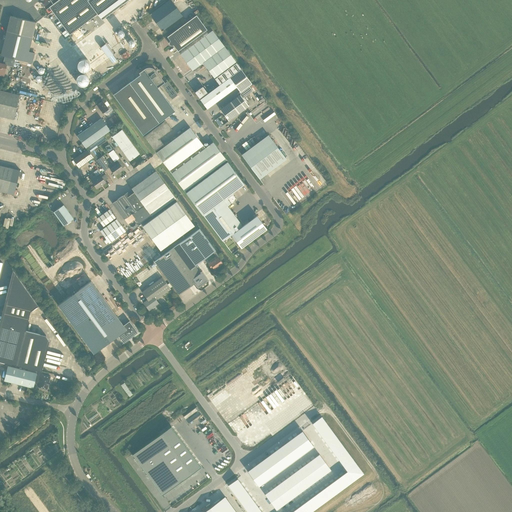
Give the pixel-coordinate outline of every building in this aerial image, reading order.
[(45,0),(46,0),(46,1),(45,1),(45,2),(45,3),(45,4),(45,5),(45,6),(46,7),(46,8),(47,8),(49,11),(51,10),(70,34),(98,14),(102,20),(128,0),(45,0)] [(170,0),(169,0),(150,15),(162,31),(182,16),(170,0)] [(172,46),(173,45),(178,51),(207,30),(196,15),(167,37),(170,41),(169,42),(169,44),(170,45),(172,46)] [(29,51),(36,23),(11,16),(1,55),(5,56),(3,64),(0,63),(0,74),(4,76),(7,66),(13,67),(15,59),(32,63),(35,53),(29,51)] [(120,38),(122,38),(124,38),(126,37),(126,35),(127,33),(126,31),(124,30),(122,29),(120,29),(119,30),(117,32),(117,35),(118,37),(120,38)] [(192,71),(203,63),(224,47),(212,30),(180,54),(192,71)] [(128,48),(130,49),(131,49),(132,49),(134,48),(135,46),(135,44),(135,42),(133,40),(132,39),(129,39),(128,40),(126,42),(126,44),(126,47),(128,48)] [(236,63),(224,47),(203,63),(215,79),(219,85),(241,69),(236,63)] [(102,77),(119,65),(108,49),(91,61),(102,77)] [(113,95),(138,128),(143,135),(152,128),(159,123),(175,111),(156,85),(162,80),(156,71),(155,70),(154,69),(152,69),(151,68),(150,68),(148,68),(147,68),(146,69),(144,70),(140,73),(141,74),(129,83),(113,95)] [(252,84),(241,69),(219,85),(200,99),(207,109),(236,87),(240,92),(249,86),(252,84)] [(166,82),(162,85),(171,98),(176,94),(166,82)] [(40,90),(40,92),(41,94),(42,95),(44,96),(46,96),(48,95),(50,93),(50,90),(49,88),(47,86),(45,86),(43,86),(41,88),(40,90)] [(195,92),(199,98),(207,93),(203,86),(195,92)] [(240,92),(239,93),(239,96),(240,94),(243,98),(252,91),(249,86),(240,92)] [(56,98),(59,99),(61,98),(63,97),(64,94),(64,92),(63,90),(61,89),(59,88),(57,89),(55,90),(54,92),(54,94),(55,96),(56,98)] [(0,90),(0,116),(14,119),(20,95),(0,90)] [(239,96),(220,110),(229,121),(249,106),(243,98),(240,94),(239,96)] [(102,101),(97,105),(103,113),(105,112),(106,114),(112,110),(108,106),(109,105),(110,105),(106,99),(105,99),(103,101),(102,101)] [(117,125),(122,122),(118,113),(113,116),(117,125)] [(88,128),(77,136),(82,143),(79,145),(83,150),(86,148),(103,135),(110,130),(113,128),(114,128),(112,126),(109,128),(101,118),(88,128)] [(165,121),(155,128),(144,136),(151,145),(155,151),(164,144),(159,139),(172,129),(171,128),(165,121)] [(190,127),(189,128),(165,146),(156,153),(169,170),(185,191),(226,160),(213,142),(205,148),(203,145),(191,128),(190,127)] [(111,136),(121,149),(127,157),(130,161),(141,154),(121,130),(111,136)] [(268,135),(242,155),(260,179),(286,159),(268,135)] [(109,144),(105,147),(109,153),(113,150),(109,144)] [(88,149),(73,160),(79,168),(93,157),(88,149)] [(112,167),(110,164),(109,165),(111,166),(109,167),(110,169),(115,175),(123,169),(122,167),(125,165),(113,150),(109,153),(108,153),(114,162),(114,163),(115,165),(112,167)] [(105,171),(109,167),(111,166),(109,165),(103,156),(97,160),(105,171)] [(228,162),(186,193),(203,215),(244,184),(228,162)] [(0,191),(7,193),(14,195),(20,170),(0,165),(0,191)] [(152,216),(176,198),(156,171),(132,188),(134,192),(130,195),(128,192),(120,197),(132,214),(139,224),(151,215),(152,216)] [(101,175),(92,182),(97,188),(106,182),(101,175)] [(232,194),(227,198),(232,204),(237,200),(232,194)] [(132,214),(120,197),(112,203),(124,219),(132,214)] [(227,198),(203,215),(209,223),(223,241),(231,235),(241,248),(260,233),(265,230),(267,229),(257,216),(243,226),(228,206),(231,204),(227,198)] [(177,200),(143,226),(161,250),(195,225),(177,200)] [(63,205),(53,212),(64,226),(74,219),(63,205)] [(110,209),(97,218),(103,226),(116,217),(110,209)] [(117,219),(100,231),(106,239),(104,241),(106,244),(109,242),(109,243),(126,231),(117,219)] [(161,256),(154,261),(155,262),(179,295),(195,283),(198,287),(207,280),(201,272),(201,273),(195,265),(215,251),(216,251),(206,238),(199,228),(179,243),(161,256)] [(218,257),(208,264),(211,268),(213,267),(215,269),(223,264),(218,257)] [(14,273),(0,329),(0,361),(41,371),(49,341),(46,336),(25,331),(30,311),(38,306),(13,271),(14,273)] [(159,303),(156,300),(171,289),(162,277),(142,292),(146,297),(148,300),(144,302),(149,310),(159,303)] [(123,325),(105,299),(91,281),(58,305),(94,353),(116,338),(121,345),(129,339),(131,337),(138,332),(129,321),(123,325)] [(149,365),(140,370),(149,383),(157,377),(149,365)] [(8,366),(4,380),(34,388),(37,373),(8,366)] [(47,390),(51,376),(42,374),(39,387),(47,390)] [(126,399),(135,394),(127,381),(118,386),(126,399)] [(262,511),(238,478),(228,485),(247,511),(311,511),(364,473),(322,416),(312,423),(347,471),(290,511),(262,511)] [(168,490),(171,488),(171,489),(201,467),(171,426),(132,454),(149,477),(162,494),(164,493),(165,494),(169,491),(168,490)] [(302,430),(247,471),(258,486),(313,446),(302,430)] [(319,454),(265,494),(276,510),(331,470),(319,454)] [(230,511),(221,500),(204,511),(230,511)]
